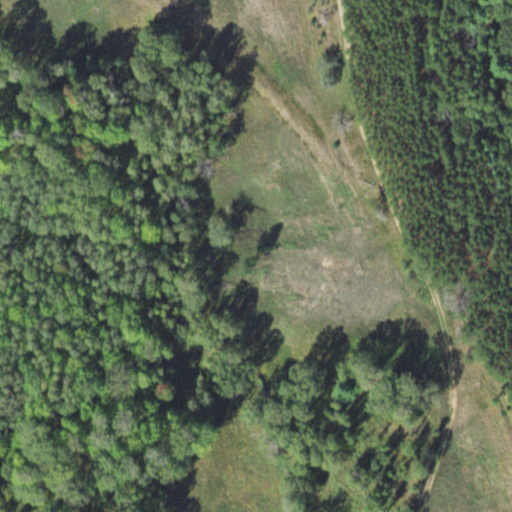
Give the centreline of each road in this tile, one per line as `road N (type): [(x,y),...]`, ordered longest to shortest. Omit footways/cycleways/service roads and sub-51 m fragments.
road 1 (track): [(427,511),(454,423),(442,320),(418,269)]
road 2 (track): [(379,213),(346,131),(334,0)]
